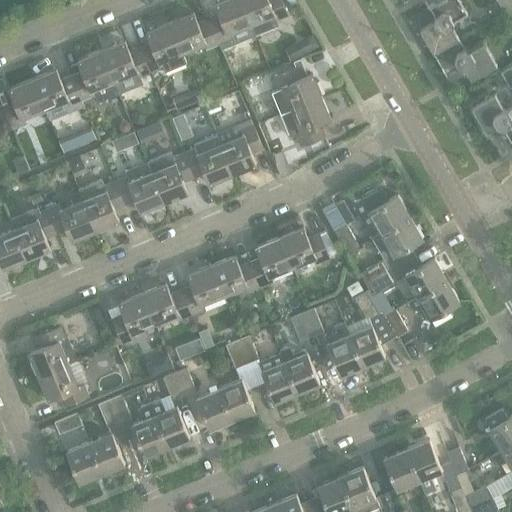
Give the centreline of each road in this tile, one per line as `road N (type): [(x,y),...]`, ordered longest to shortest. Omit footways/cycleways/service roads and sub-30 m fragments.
road 1 (residential): [(0,313),(303,187),(413,126)]
road 2 (residential): [(153,511),(422,398),(511,347)]
road 3 (tertiary): [(413,126),(341,0)]
road 4 (residential): [(0,53),(126,0)]
road 5 (residential): [(51,511),(0,393)]
